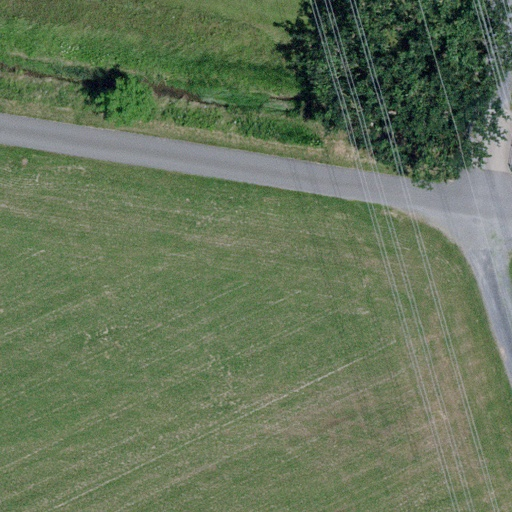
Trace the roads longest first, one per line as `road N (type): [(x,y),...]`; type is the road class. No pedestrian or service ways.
road 1 (track): [(0,135),(511,216)]
road 2 (track): [(511,351),(487,278),(496,192),(496,0)]
